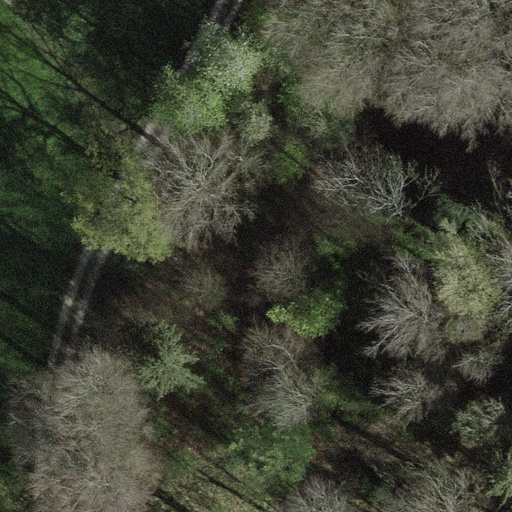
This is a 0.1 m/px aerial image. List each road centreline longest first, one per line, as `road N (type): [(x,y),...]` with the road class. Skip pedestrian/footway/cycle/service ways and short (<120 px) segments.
road 1 (track): [(231,0),(134,157),(74,315),(52,443),(53,511)]
road 2 (track): [(22,0),(134,157)]
